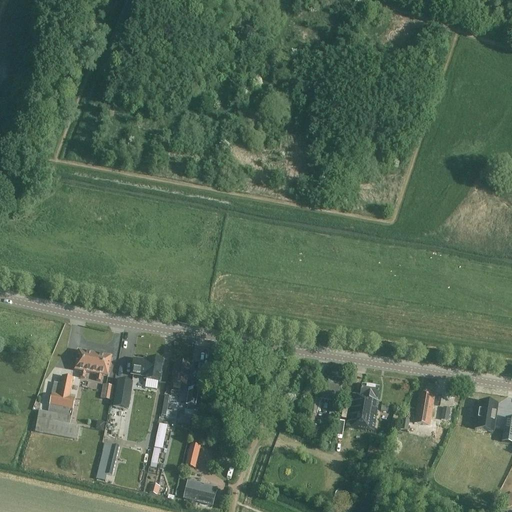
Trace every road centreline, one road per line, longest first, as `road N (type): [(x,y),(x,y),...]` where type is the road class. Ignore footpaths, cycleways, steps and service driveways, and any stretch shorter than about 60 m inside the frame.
road 1 (tertiary): [(297,352),(0,297)]
road 2 (tertiary): [(511,385),(297,352)]
road 3 (residential): [(234,500),(297,352)]
